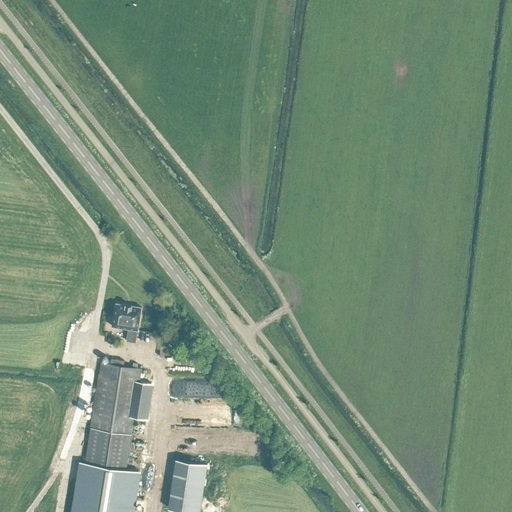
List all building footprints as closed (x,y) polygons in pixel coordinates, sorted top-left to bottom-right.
[(115,302),(112,325),(128,327),(126,339),(136,341),(137,329),(138,329),(141,306),(115,302)] [(91,426),(85,461),(81,460),(73,511),(131,511),(138,469),(126,467),(131,432),(141,367),(123,364),(124,359),(111,357),(110,362),(101,361),(91,426)] [(148,417),(154,382),(139,380),(134,415),(148,417)] [(202,423),(240,423),(240,406),(203,405),(202,423)] [(177,458),(170,507),(199,511),(207,462),(177,458)]
